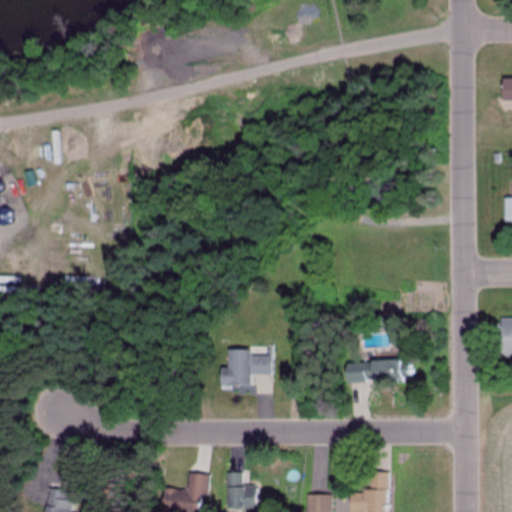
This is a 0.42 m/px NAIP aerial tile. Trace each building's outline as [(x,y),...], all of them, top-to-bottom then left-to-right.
[(511,78),(500,79),(500,102),(511,101),(511,78)] [(392,179),(366,179),(366,201),(392,201),(392,179)] [(503,221),(511,221),(511,197),(503,198),(503,221)] [(511,317),(499,318),(499,357),(511,357),(511,317)] [(249,376),(271,376),(271,353),(227,353),(227,369),(220,369),(220,388),(249,388),(249,376)] [(404,361),(343,363),(344,387),(405,385),(404,361)] [(349,492),(348,511),(386,511),(387,473),(369,473),(369,492),(349,492)] [(159,489),(156,511),(194,511),(197,497),(204,498),(207,476),(185,474),(183,492),(159,489)] [(255,486),(242,486),(242,474),(224,474),(224,509),(255,509),(255,486)] [(68,511),(65,511),(67,492),(46,489),(43,511),(68,511)] [(306,511),(331,511),(332,496),(306,496),(306,511)]
